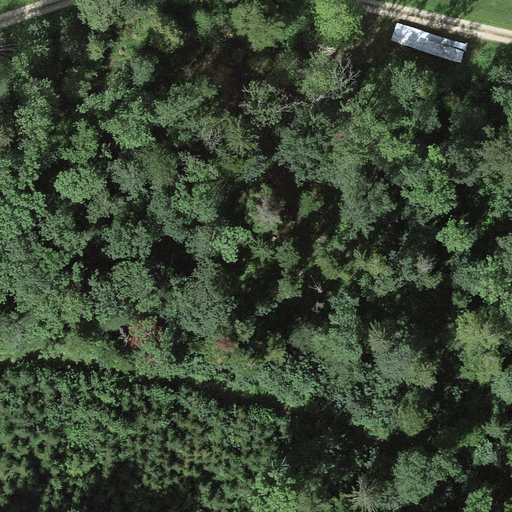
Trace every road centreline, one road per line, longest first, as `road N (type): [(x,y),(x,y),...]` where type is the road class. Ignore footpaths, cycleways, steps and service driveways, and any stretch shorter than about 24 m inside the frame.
road 1 (track): [(511,482),(480,464),(144,369),(0,359)]
road 2 (track): [(511,43),(320,0)]
